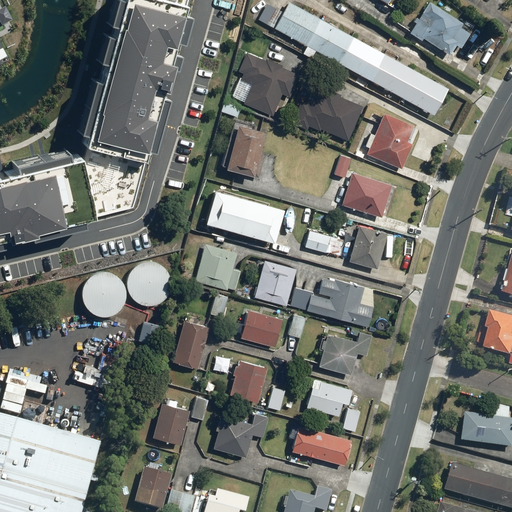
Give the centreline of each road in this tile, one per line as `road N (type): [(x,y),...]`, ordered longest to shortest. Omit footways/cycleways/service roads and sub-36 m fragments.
road 1 (tertiary): [(377,511),(460,205),(511,92)]
road 2 (residential): [(0,255),(140,217),(202,0)]
